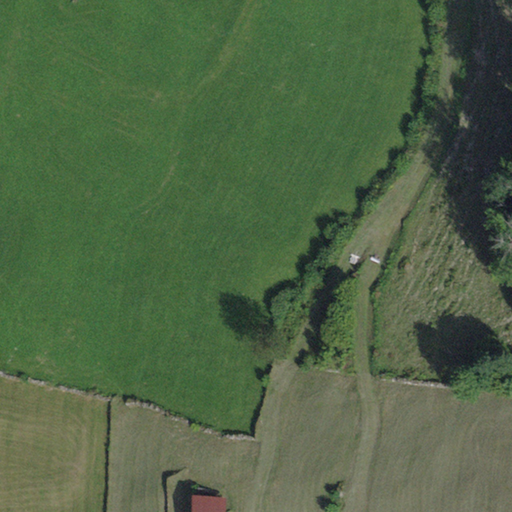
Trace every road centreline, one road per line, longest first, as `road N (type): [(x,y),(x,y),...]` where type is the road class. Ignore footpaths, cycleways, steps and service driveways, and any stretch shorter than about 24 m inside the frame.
road 1 (track): [(256,511),(297,357),(359,244),(389,219),(439,126),(457,0)]
road 2 (track): [(357,511),(372,408),(363,361),(366,291),(389,219)]
road 3 (track): [(185,106),(252,0)]
